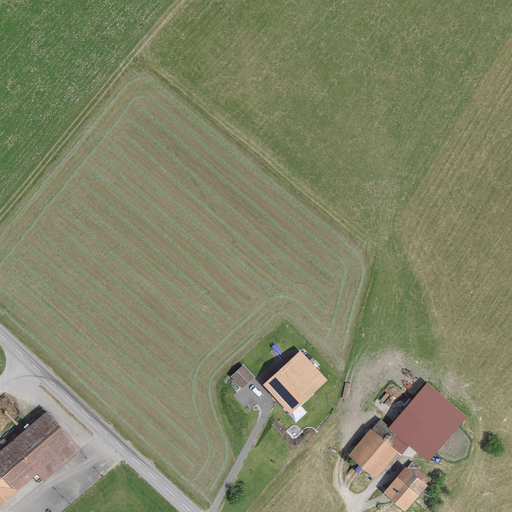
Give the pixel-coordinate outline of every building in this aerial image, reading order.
[(302,352),(264,387),(286,411),(324,377),(302,352)] [(231,378),(242,390),(255,378),(243,366),(231,378)] [(392,429),(428,462),(465,417),(428,386),(392,429)] [(82,451),(49,414),(0,456),(0,508),(38,475),(45,483),(82,451)] [(393,450),(372,433),(354,455),(375,472),(393,450)] [(425,487),(408,472),(390,493),(406,507),(425,487)]
